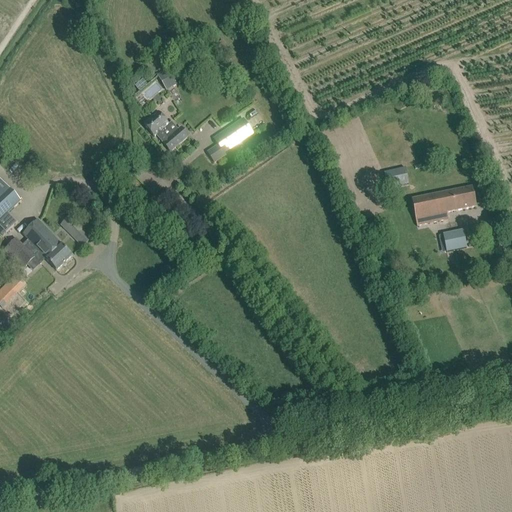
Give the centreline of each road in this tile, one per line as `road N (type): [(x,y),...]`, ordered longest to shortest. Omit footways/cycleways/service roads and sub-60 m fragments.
road 1 (unclassified): [(0,507),(289,441),(511,403)]
road 2 (track): [(511,51),(457,58),(321,117),(255,0)]
road 3 (track): [(453,60),(511,196)]
